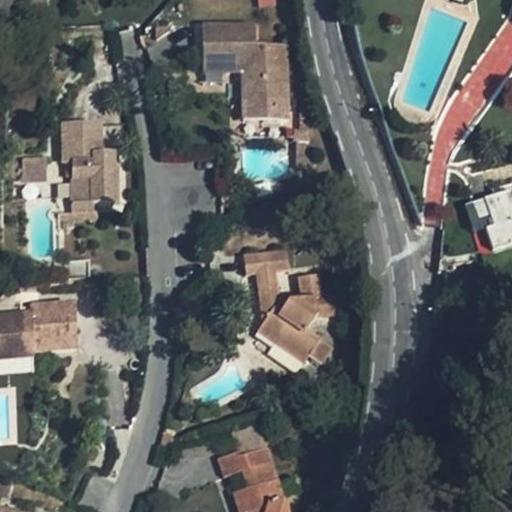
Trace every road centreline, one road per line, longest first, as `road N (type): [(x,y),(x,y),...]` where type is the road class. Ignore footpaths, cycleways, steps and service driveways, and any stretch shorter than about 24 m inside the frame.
road 1 (unclassified): [(353,511),(387,413),(390,235),(323,32),(320,0)]
road 2 (residential): [(115,511),(153,402),(167,286),(139,56)]
